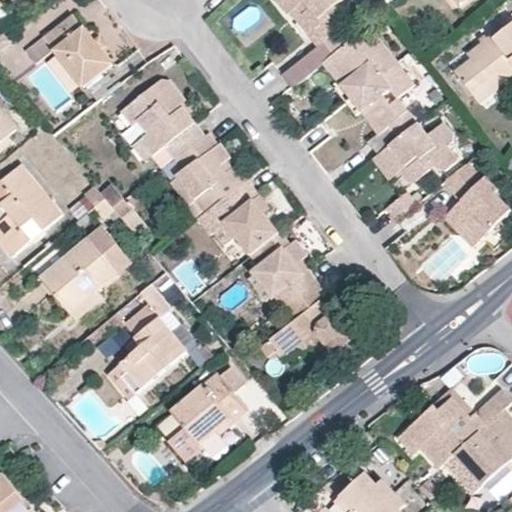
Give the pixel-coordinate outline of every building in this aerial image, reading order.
[(351,21),(338,5),(343,0),(277,0),(290,15),(292,13),(305,3),(310,9),(304,14),(317,30),(310,35),(319,46),(324,42),(351,21)] [(317,30),(304,14),(310,9),(305,3),(292,13),(310,35),(317,30)] [(114,65),(86,27),(84,28),(74,15),(27,52),(38,66),(56,51),(84,88),(114,65)] [(511,24),(495,38),(493,35),(468,54),(472,59),(455,72),(475,96),(500,76),(511,77),(511,24)] [(352,99),(399,61),(381,40),(371,47),(361,34),(334,55),(324,42),(319,46),(282,75),(294,89),(325,65),(330,61),(346,81),(341,85),(352,99)] [(346,81),(330,61),(325,65),(341,85),(346,81)] [(419,124),(400,99),(417,85),(399,61),(352,99),(363,112),(368,109),(385,131),(380,135),(370,143),(379,156),(419,124)] [(500,91),(500,76),(475,96),(482,105),(500,91)] [(190,116),(182,106),(187,102),(171,81),(163,79),(123,112),(134,126),(139,122),(149,134),(135,146),(147,163),(154,158),(166,148),(175,159),(205,136),(190,116)] [(195,111),(187,102),(182,106),(190,116),(195,111)] [(0,144),(18,129),(0,107),(0,144)] [(385,131),(368,109),(363,112),(380,135),(385,131)] [(460,161),(449,147),(455,143),(456,137),(445,123),(428,136),(419,124),(378,157),(395,178),(403,172),(414,186),(437,167),(440,171),(448,171),(460,161)] [(249,180),(238,165),(228,173),(223,166),(232,158),(222,144),(219,145),(210,132),(205,136),(175,159),(184,171),(178,176),(179,177),(206,213),(227,197),(249,180)] [(163,169),(175,159),(166,148),(154,158),(163,169)] [(395,178),(378,157),(374,160),(391,181),(395,178)] [(66,214),(23,163),(0,182),(0,244),(12,259),(34,241),(23,229),(35,218),(45,232),(66,214)] [(457,197),(479,175),(469,163),(446,182),(457,197)] [(462,202),(483,181),(479,175),(457,197),(462,202)] [(206,213),(179,177),(172,183),(199,220),(206,213)] [(475,247),(511,210),(511,209),(498,194),(501,191),(487,177),(483,181),(462,202),(445,218),(475,247)] [(266,214),(255,200),(260,195),(249,180),(227,197),(239,213),(226,223),(251,256),(276,237),(277,236),(280,233),(266,214)] [(106,199),(97,188),(87,196),(96,207),(106,199)] [(396,220),(424,199),(418,192),(412,196),(408,193),(388,209),(396,220)] [(271,209),(260,195),(255,200),(266,214),(271,209)] [(96,207),(87,196),(70,210),(79,221),(96,207)] [(45,232),(35,218),(23,229),(34,241),(45,232)] [(475,247),(445,218),(442,222),(471,251),(475,247)] [(134,262),(103,227),(41,278),(71,315),(100,291),(134,262)] [(318,282),(310,272),(306,275),(298,265),(302,261),(309,256),(297,240),(291,245),(282,233),(280,233),(277,236),(276,237),(285,248),(253,273),(275,300),(277,298),(285,308),(318,282)] [(310,272),(302,261),(298,265),(306,275),(310,272)] [(171,277),(168,272),(153,284),(157,289),(171,277)] [(321,301),(329,296),(318,282),(285,308),(296,321),(261,348),(269,359),(277,353),(285,363),(298,351),(297,350),(318,333),(335,355),(352,340),(346,332),(341,327),(353,317),(340,300),(336,304),(328,310),(321,301)] [(157,289),(153,284),(141,294),(150,304),(161,316),(162,316),(164,318),(174,309),(157,289)] [(106,299),(100,291),(71,315),(78,323),(106,299)] [(336,304),(329,296),(321,301),(328,310),(336,304)] [(190,351),(150,304),(123,325),(135,339),(142,347),(132,356),(122,364),(116,369),(137,396),(190,351)] [(122,322),(116,315),(87,340),(93,346),(117,326),(122,322)] [(346,332),(358,323),(353,317),(341,327),(346,332)] [(335,355),(318,333),(297,350),(298,351),(302,356),(317,344),(328,359),(335,355)] [(142,347),(135,339),(125,346),(132,356),(142,347)] [(137,396),(116,369),(108,375),(130,402),(137,396)] [(251,412),(236,394),(246,386),(232,369),(222,378),(219,374),(187,401),(178,409),(173,413),(186,429),(170,443),(187,463),(204,447),(202,446),(218,432),(234,419),(235,421),(237,423),(251,412)] [(472,411),(453,389),(436,405),(440,410),(454,397),(472,418),(472,411)] [(436,405),(406,432),(423,449),(440,470),(457,455),(506,410),(511,404),(511,397),(505,390),(481,411),(481,418),(472,418),(454,397),(440,410),(436,405)] [(187,401),(184,396),(174,404),(178,409),(187,401)] [(511,431),(511,430),(511,428),(511,416),(506,410),(457,455),(485,486),(511,461),(511,431)] [(235,421),(234,419),(218,432),(220,434),(235,421)] [(415,456),(423,449),(406,432),(399,438),(415,456)] [(374,511),(395,492),(383,480),(378,485),(367,472),(340,497),(353,510),(350,511),(374,511)] [(28,501),(6,475),(0,479),(0,511),(35,511),(33,510),(30,511),(22,511),(19,508),(28,501)] [(441,496),(428,481),(419,488),(433,503),(441,496)] [(403,511),(402,510),(407,505),(395,492),(374,511),(403,511)] [(350,511),(353,510),(340,497),(335,502),(345,511),(350,511)] [(30,511),(33,510),(28,501),(19,508),(22,511),(30,511)]
